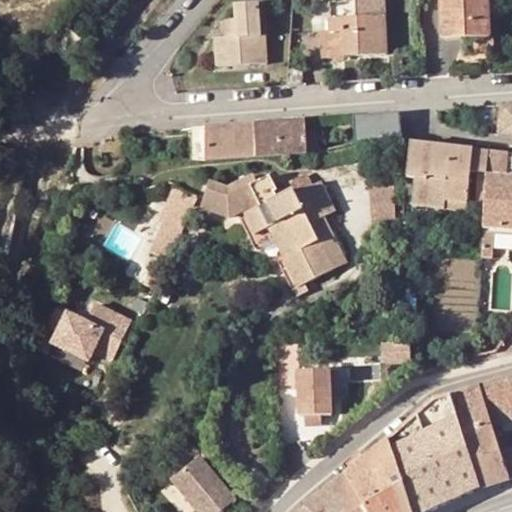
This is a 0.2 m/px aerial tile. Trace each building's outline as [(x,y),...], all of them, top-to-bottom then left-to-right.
[(387,55),(384,0),(355,0),(356,19),(331,20),(331,32),(322,33),(323,59),(344,58),(387,55)] [(464,39),(489,38),(487,0),(442,0),(444,40),(464,39)] [(234,38),(224,40),(212,41),(214,69),(265,66),(263,37),(258,37),(255,4),(232,6),(233,20),(234,38)] [(255,4),(258,37),(263,37),(265,37),(262,4),(255,4)] [(224,40),(234,38),(233,20),(223,20),(224,40)] [(489,55),(489,38),(464,39),(465,56),(489,55)] [(511,138),(511,106),(474,109),(473,130),(473,132),(511,138)] [(350,118),(352,143),(380,143),(378,118),(377,116),(350,118)] [(378,118),(380,143),(399,143),(397,116),(378,118)] [(309,150),(307,121),(257,125),(261,160),(300,154),(300,152),(309,150)] [(232,127),(231,160),(254,161),(261,160),(257,125),(232,127)] [(207,129),(206,149),(205,160),(231,160),(232,127),(207,129)] [(206,149),(207,129),(194,130),(194,149),(206,149)] [(450,148),(408,142),(408,143),(407,178),(416,179),(449,183),(450,148)] [(358,171),(402,169),(403,143),(399,143),(380,143),(352,143),(358,171)] [(487,173),(487,171),(489,150),(450,148),(449,183),(416,179),(413,206),(445,208),(446,200),(468,201),(471,172),(487,173)] [(105,150),(103,150),(102,151),(100,152),(99,153),(99,154),(98,156),(98,158),(98,159),(99,161),(100,162),(102,163),(103,163),(105,163),(107,163),(108,162),(109,161),(110,160),(111,158),(111,157),(111,155),(110,154),(109,152),(108,151),(107,151),(105,150)] [(508,153),(489,150),(487,171),(506,172),(508,153)] [(232,171),(302,169),(300,154),(261,160),(254,161),(231,160),(232,171)] [(217,181),(204,208),(233,223),(246,218),(255,240),(270,233),(294,289),(344,268),(322,218),(335,213),(321,183),(311,188),(294,194),(280,200),(267,175),(255,182),(250,175),(230,186),(217,181)] [(294,194),(311,188),(305,175),(289,182),(294,194)] [(511,176),(487,175),(483,227),(511,229),(511,176)] [(399,229),(398,179),(373,180),(375,229),(399,229)] [(177,256),(203,192),(183,183),(170,215),(173,217),(159,248),(177,256)] [(445,208),(467,210),(468,201),(446,200),(445,208)] [(172,269),(158,263),(151,279),(165,285),(172,269)] [(131,328),(94,311),(86,329),(59,317),(50,336),(59,340),(53,352),(122,348),(131,328)] [(406,362),(405,347),(383,347),(384,363),(406,362)] [(122,348),(53,352),(52,356),(87,372),(91,362),(111,371),(122,348)] [(348,397),(348,369),(332,369),(332,397),(348,397)] [(295,373),(298,417),(329,415),(326,371),(295,373)] [(511,412),(511,411),(511,379),(480,387),(490,417),(511,412)] [(502,453),(494,428),(490,417),(480,387),(450,397),(480,490),(510,480),(502,453)] [(450,397),(435,402),(419,416),(446,505),(480,490),(450,397)] [(511,412),(490,417),(494,428),(511,423),(511,412)] [(389,444),(411,511),(430,511),(446,505),(419,416),(389,444)] [(411,511),(389,444),(349,477),(368,511),(411,511)] [(511,450),(502,453),(510,480),(511,479),(511,450)] [(200,459),(173,482),(198,511),(223,511),(236,502),(200,459)] [(368,511),(349,477),(307,509),(310,511),(368,511)]
